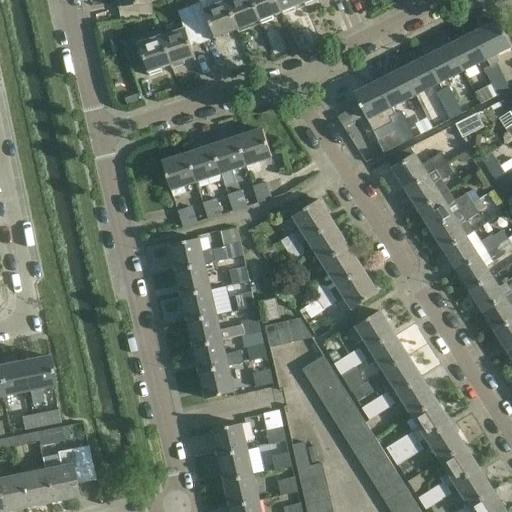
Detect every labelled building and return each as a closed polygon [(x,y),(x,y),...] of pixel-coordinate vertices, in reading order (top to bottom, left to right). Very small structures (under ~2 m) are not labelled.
[(151,2),(154,2),(153,0),(117,0),(119,8),(120,7),(122,19),(153,15),(151,2)] [(191,6),(204,43),(215,39),(216,41),(238,32),(225,1),(227,0),(226,0),(199,0),(200,2),(191,6)] [(226,0),(227,0),(225,1),(238,32),(260,24),(251,0),(226,0)] [(251,0),(260,24),(283,15),(276,0),(251,0)] [(276,0),(283,15),(305,6),(302,0),(276,0)] [(161,36),(172,68),(196,59),(192,48),(204,43),(191,6),(178,12),(184,28),(161,36)] [(490,66),(497,63),(499,62),(495,55),(510,47),(497,22),(473,35),(486,60),(487,59),(490,66)] [(159,31),(124,43),(133,68),(145,64),(149,77),(172,68),(161,36),(159,31)] [(473,35),(449,47),(462,72),(486,60),(473,35)] [(449,47),(425,59),(438,84),(462,72),(449,47)] [(425,59),(401,72),(414,97),(438,84),(425,59)] [(504,78),(497,63),(483,70),(491,84),(504,78)] [(401,72),(378,84),(391,109),(414,97),(401,72)] [(504,78),(491,84),(498,97),(511,91),(504,78)] [(378,84),(353,97),(366,122),(372,133),(391,123),(388,118),(394,115),(391,109),(378,84)] [(436,94),(444,108),(457,101),(449,87),(436,94)] [(457,101),(444,108),(450,121),(463,114),(457,101)] [(394,115),(388,118),(395,131),(408,124),(402,111),(394,115)] [(477,113),(454,125),(462,139),(484,128),(477,113)] [(415,138),(408,124),(395,131),(402,144),(415,138)] [(272,157),(263,130),(238,138),(247,166),(272,157)] [(238,138),(213,146),(222,174),(226,187),(236,184),(232,171),(247,166),(238,138)] [(213,146),(188,154),(197,182),(222,174),(213,146)] [(411,147),(387,160),(394,171),(406,190),(412,186),(447,164),(445,160),(441,154),(422,165),(421,164),(416,156),(411,147)] [(184,186),(195,182),(197,182),(188,154),(162,162),(174,198),(187,194),(184,186)] [(406,190),(419,211),(449,192),(442,180),(453,174),(447,164),(406,190)] [(252,187),(258,204),(286,195),(281,179),(267,184),(266,182),(252,187)] [(474,204),(480,200),(473,189),(467,193),(455,201),(449,192),(419,211),(432,231),(474,204)] [(242,191),(227,195),(234,214),(248,209),(242,191)] [(218,199),(202,203),(208,222),(223,218),(218,199)] [(280,242),(287,252),(333,223),(318,199),(293,215),(301,229),(280,242)] [(479,213),(486,209),(480,200),(474,204),(432,231),(444,251),(474,232),(467,222),(479,214),(479,213)] [(177,211),(183,229),(198,224),(193,206),(177,211)] [(287,252),(295,265),(308,256),(301,244),(308,240),(322,262),(348,246),(333,223),(287,252)] [(223,246),(226,260),(244,256),(237,228),(223,232),(226,245),(223,246)] [(444,251),(457,271),(506,240),(506,241),(508,239),(503,230),(494,236),(493,234),(480,242),(474,232),(444,251)] [(171,246),(177,272),(204,265),(204,264),(216,262),(214,251),(202,254),(199,239),(171,246)] [(506,255),(511,250),(511,244),(508,239),(506,241),(506,240),(457,271),(471,292),(493,278),(486,267),(506,255)] [(310,288),(316,299),(330,290),(337,285),(362,269),(348,246),(322,262),(330,274),(310,288)] [(257,264),(229,272),(232,286),(249,282),(248,281),(260,279),(257,264)] [(177,272),(182,297),(210,291),(219,289),(216,276),(207,278),(204,265),(177,272)] [(362,269),(337,285),(352,309),(377,293),(362,269)] [(471,292),(483,312),(511,293),(511,278),(505,282),(511,293),(505,297),(493,278),(471,292)] [(317,300),(303,309),(310,320),(338,302),(330,290),(316,299),(317,300)] [(210,291),(182,297),(188,322),(216,316),(230,313),(227,300),(213,303),(210,291)] [(235,297),(238,311),(254,307),(251,293),(235,297)] [(511,293),(483,312),(496,333),(511,322),(511,307),(511,293)] [(262,305),(267,323),(281,319),(276,298),(263,301),(261,301),(262,305)] [(356,327),(364,339),(355,345),(359,350),(362,355),(395,335),(380,312),(356,327)] [(194,348),(222,341),(261,333),(257,318),(240,322),(241,325),(219,330),(216,316),(188,322),(194,348)] [(289,321),(294,341),(310,337),(299,319),(289,321)] [(283,344),(294,341),(289,321),(278,324),(283,344)] [(511,322),(496,333),(509,352),(511,350),(511,322)] [(270,347),(283,344),(278,324),(265,327),(270,347)] [(362,355),(367,362),(369,365),(377,360),(385,372),(409,357),(395,335),(362,355)] [(222,341),(194,348),(199,373),(227,367),(243,363),(240,351),(225,355),(222,341)] [(264,343),(245,348),(248,362),(267,358),(264,343)] [(367,362),(362,355),(359,350),(348,357),(355,369),(367,362)] [(46,356),(20,361),(26,390),(28,389),(31,403),(42,401),(39,387),(52,384),(46,356)] [(310,381),(331,368),(324,356),(303,370),(310,381)] [(355,369),(348,357),(334,365),(342,377),(355,369)] [(409,357),(385,372),(392,384),(384,388),(388,392),(391,398),(398,394),(399,395),(423,379),(409,357)] [(20,361),(0,365),(0,390),(1,394),(26,390),(20,361)] [(199,373),(205,399),(233,393),(227,367),(199,373)] [(338,377),(331,368),(310,381),(316,391),(338,377)] [(269,369),(253,373),(256,388),(273,384),(269,369)] [(338,377),(316,391),(322,401),(344,387),(338,377)] [(399,395),(413,417),(437,402),(423,379),(399,395)] [(344,387),(322,401),(329,412),(351,398),(344,387)] [(388,392),(375,400),(382,412),(395,404),(388,392)] [(329,412),(335,422),(357,409),(351,398),(329,412)] [(369,420),(382,412),(374,401),(361,409),(369,420)] [(427,439),(451,424),(437,402),(413,417),(419,427),(413,432),(414,433),(420,443),(427,439)] [(357,409),(335,422),(342,433),(364,420),(357,409)] [(31,415),(34,428),(59,423),(57,410),(31,415)] [(34,428),(31,415),(21,417),(23,430),(34,428)] [(342,433),(349,443),(370,430),(364,420),(342,433)] [(212,431),(218,457),(247,451),(241,424),(212,431)] [(427,439),(441,462),(465,446),(451,424),(427,439)] [(36,432),(38,441),(63,436),(61,427),(36,432)] [(283,427),(266,431),(269,445),(286,441),(283,427)] [(370,430),(349,443),(356,455),(377,441),(370,430)] [(11,437),(13,446),(38,441),(36,432),(11,437)] [(414,433),(401,442),(412,458),(424,450),(420,443),(414,433)] [(0,438),(0,448),(13,446),(11,437),(0,438)] [(377,441),(356,455),(363,466),(384,452),(377,441)] [(297,470),(311,466),(305,442),(291,445),(297,470)] [(412,458),(401,442),(387,450),(397,466),(412,458)] [(43,469),(50,502),(75,497),(73,485),(95,481),(88,446),(56,452),(59,466),(43,469)] [(479,469),(465,446),(441,462),(448,474),(441,478),(445,483),(448,488),(479,469)] [(218,457),(224,483),(252,476),(247,451),(218,457)] [(272,457),(275,471),(292,467),(289,452),(272,457)] [(370,477),(391,463),(384,452),(363,466),(370,477)] [(399,475),(391,463),(370,477),(377,488),(399,475)] [(297,470),(300,483),(325,477),(322,464),(311,466),(297,470)] [(18,474),(25,507),(50,502),(43,469),(18,474)] [(455,484),(469,506),(493,491),(479,469),(455,484)] [(0,477),(0,511),(25,507),(18,474),(0,477)] [(399,475),(377,488),(384,499),(405,486),(399,475)] [(252,476),(224,483),(230,508),(258,502),(252,476)] [(303,494),(327,488),(325,477),(300,483),(303,494)] [(281,496),(298,492),(295,478),(277,482),(281,496)] [(445,483),(432,491),(439,502),(451,495),(448,488),(445,483)] [(405,486),(384,499),(391,511),(413,497),(405,486)] [(306,507),(330,501),(327,488),(303,494),(306,507)] [(426,510),(439,502),(432,491),(419,499),(426,510)] [(457,511),(506,511),(493,491),(469,506),(457,511)] [(413,497),(391,511),(411,511),(419,507),(413,497)] [(332,511),(330,501),(306,507),(307,511),(332,511)] [(230,508),(230,511),(260,511),(258,502),(230,508)] [(283,507),(284,511),(302,511),(301,503),(283,507)]
